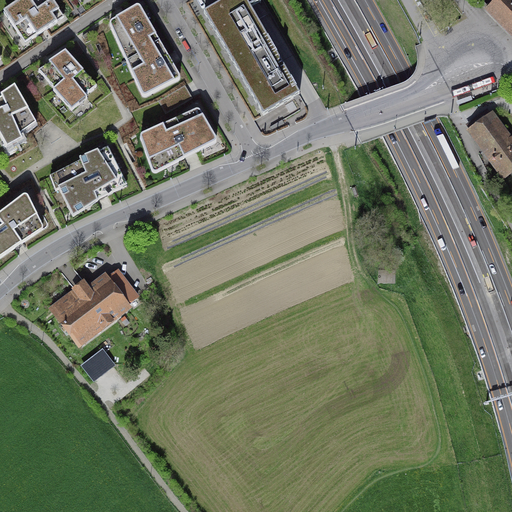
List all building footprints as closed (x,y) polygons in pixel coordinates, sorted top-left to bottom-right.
[(61,12),(53,0),(22,0),(5,12),(26,44),(59,23),(55,16),(61,12)] [(208,26),(262,119),(286,105),(311,91),(258,0),(225,0),(233,12),(208,26)] [(491,8),(489,9),(490,11),(491,10),(510,29),(511,31),(511,0),(499,0),(491,8)] [(131,59),(160,42),(140,8),(139,8),(138,7),(137,7),(136,7),(125,14),(128,18),(124,20),(121,22),(118,18),(111,22),(110,24),(110,25),(110,26),(122,53),(127,51),(131,59)] [(160,42),(131,59),(136,67),(130,71),(138,87),(143,84),(150,95),(178,81),(179,80),(180,79),(180,78),(180,76),(170,60),(160,42)] [(83,72),(65,52),(58,56),(49,63),(50,64),(39,72),(55,89),(53,91),(72,111),(87,99),(85,96),(97,87),(83,72)] [(35,121),(15,86),(1,96),(2,98),(0,98),(0,136),(4,143),(20,134),(19,132),(35,121)] [(159,100),(165,112),(192,99),(187,88),(159,100)] [(479,117),(466,125),(502,176),(511,169),(511,135),(492,108),(479,117)] [(199,110),(196,110),(141,136),(139,137),(139,139),(151,173),(153,174),(155,175),(213,145),(215,143),(216,141),(199,110)] [(126,187),(108,147),(98,154),(96,152),(77,160),(78,163),(49,178),(54,193),(57,191),(71,219),(96,203),(95,202),(126,187)] [(24,196),(1,213),(0,213),(0,261),(45,230),(28,197),(26,196),(24,196)] [(82,279),(46,306),(77,347),(132,306),(130,304),(138,298),(113,266),(106,272),(104,269),(94,277),(86,283),(82,279)] [(79,364),(92,381),(114,364),(101,347),(90,355),(79,364)]
